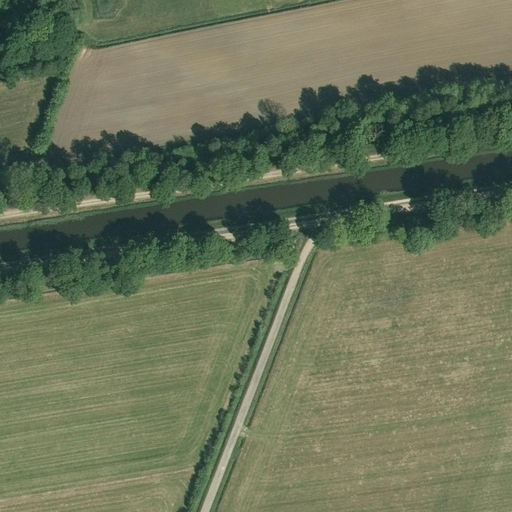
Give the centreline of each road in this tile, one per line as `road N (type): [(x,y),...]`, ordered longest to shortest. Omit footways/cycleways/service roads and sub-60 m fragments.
road 1 (track): [(0,272),(511,191)]
road 2 (track): [(26,211),(511,135)]
road 3 (track): [(205,511),(305,253),(350,210)]
